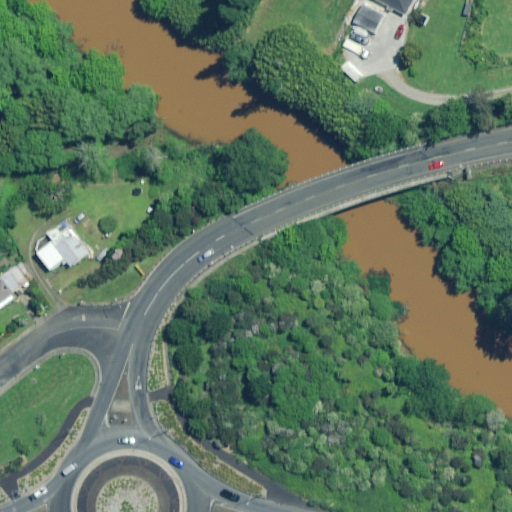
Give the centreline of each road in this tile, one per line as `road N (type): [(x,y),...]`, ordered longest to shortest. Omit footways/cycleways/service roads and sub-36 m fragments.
road 1 (unclassified): [(134,334),(171,276),(245,225),(359,180),(511,141)]
road 2 (residential): [(134,334),(65,329),(0,373)]
road 3 (unclassified): [(85,448),(134,334)]
